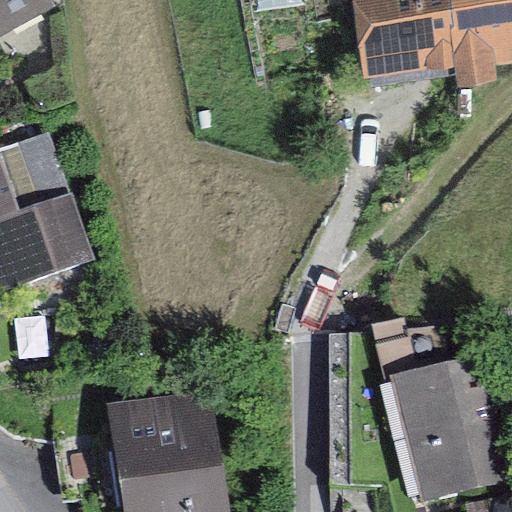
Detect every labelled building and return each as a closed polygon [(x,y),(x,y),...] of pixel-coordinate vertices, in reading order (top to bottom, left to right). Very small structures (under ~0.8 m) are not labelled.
[(0,0),(0,27),(53,0),(0,0)] [(511,0),(357,0),(366,70),(459,60),(461,80),(498,76),(497,65),(511,63),(511,0)] [(0,293),(99,258),(53,131),(37,137),(30,119),(1,130),(5,142),(0,143),(0,293)] [(395,416),(401,415),(425,506),(511,483),(511,461),(484,354),(452,363),(444,332),(408,330),(405,317),(371,326),(395,416)] [(231,511),(211,391),(108,405),(124,511),(231,511)] [(509,511),(506,495),(467,503),(469,511),(509,511)]
